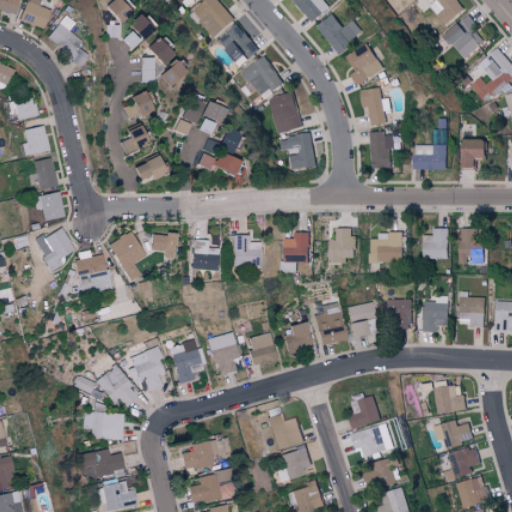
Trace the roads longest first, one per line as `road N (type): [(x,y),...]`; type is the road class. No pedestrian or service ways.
road 1 (residential): [(85,207),(511,198)]
road 2 (residential): [(156,430),(173,414),(376,359),(511,360)]
road 3 (residential): [(345,198),(341,130),(324,85),(257,0)]
road 4 (residential): [(351,511),(311,374)]
